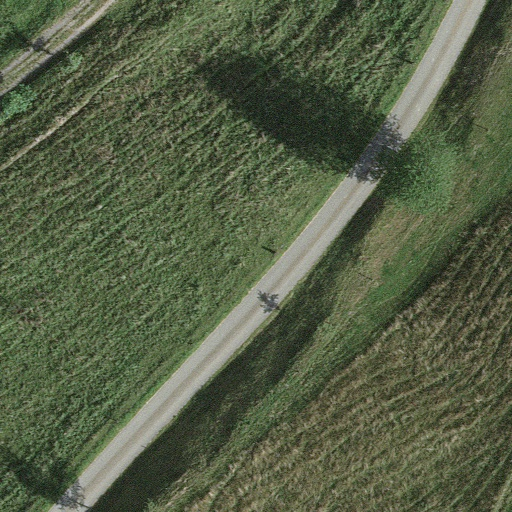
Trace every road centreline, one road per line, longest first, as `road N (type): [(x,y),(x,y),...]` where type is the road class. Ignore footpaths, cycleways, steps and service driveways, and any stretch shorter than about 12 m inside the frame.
road 1 (track): [(471,0),(411,111),(337,215),(73,511)]
road 2 (track): [(0,86),(100,0)]
